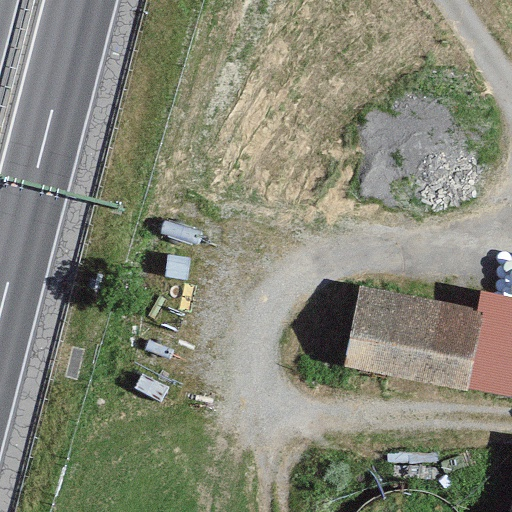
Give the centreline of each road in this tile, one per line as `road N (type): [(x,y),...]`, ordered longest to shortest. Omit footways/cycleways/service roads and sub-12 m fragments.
road 1 (track): [(278,511),(253,325),(298,278),(404,256),(511,215)]
road 2 (motorway): [(0,330),(83,0)]
